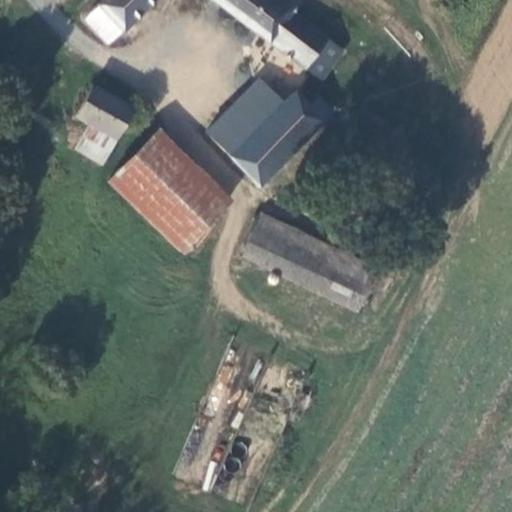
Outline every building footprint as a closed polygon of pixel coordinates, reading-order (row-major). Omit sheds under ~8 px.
[(108,0),(102,6),(126,31),(158,0),(212,0),(303,70),(305,69),(328,87),(348,57),(292,17),(302,0),(108,0)] [(102,6),(87,21),(112,47),(126,31),(102,6)] [(84,61),(56,48),(25,112),(53,125),(84,61)] [(277,79),(267,89),(283,106),(231,161),(260,191),(335,116),(320,101),(313,108),(295,92),(294,94),(277,79)] [(283,106),(267,89),(260,82),(207,136),(231,161),(283,106)] [(134,112),(92,91),(78,119),(92,127),(87,140),(113,153),(134,112)] [(108,181),(183,254),(226,211),(152,137),(108,181)] [(262,216),(249,244),(365,299),(378,270),(262,216)] [(365,299),(249,244),(241,261),(357,315),(365,299)]
